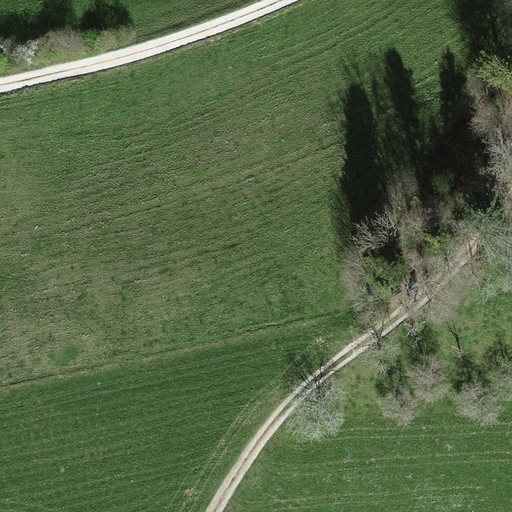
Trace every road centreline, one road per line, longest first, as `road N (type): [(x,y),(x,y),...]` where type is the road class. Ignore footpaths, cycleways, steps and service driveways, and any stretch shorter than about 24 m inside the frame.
road 1 (track): [(227,511),(321,386),(511,186)]
road 2 (track): [(282,0),(122,58),(0,86)]
